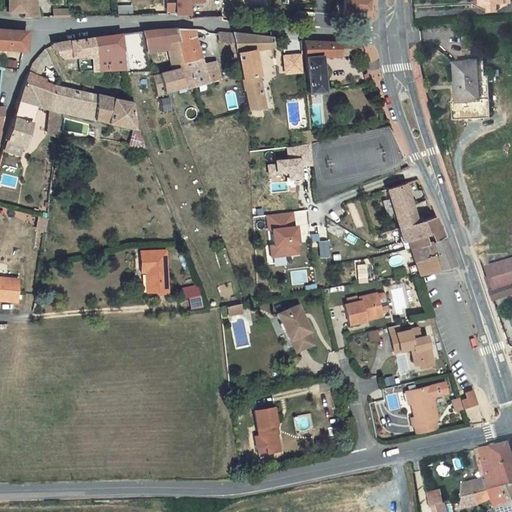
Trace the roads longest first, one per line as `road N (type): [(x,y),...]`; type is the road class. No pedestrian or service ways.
road 1 (secondary): [(0,493),(227,491),(509,430)]
road 2 (secondary): [(509,430),(385,40)]
road 3 (residential): [(320,35),(33,27)]
road 4 (unknown): [(452,250),(471,236),(458,169),(467,148),(491,130),(493,88)]
